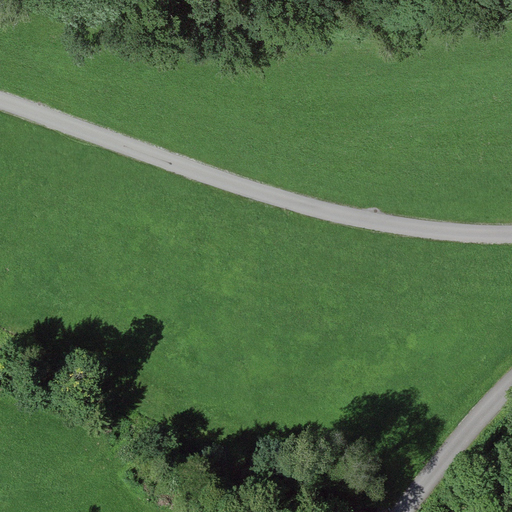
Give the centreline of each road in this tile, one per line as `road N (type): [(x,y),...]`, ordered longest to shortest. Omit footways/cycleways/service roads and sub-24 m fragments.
road 1 (residential): [(511,235),(342,215),(0,102)]
road 2 (track): [(511,383),(411,511)]
